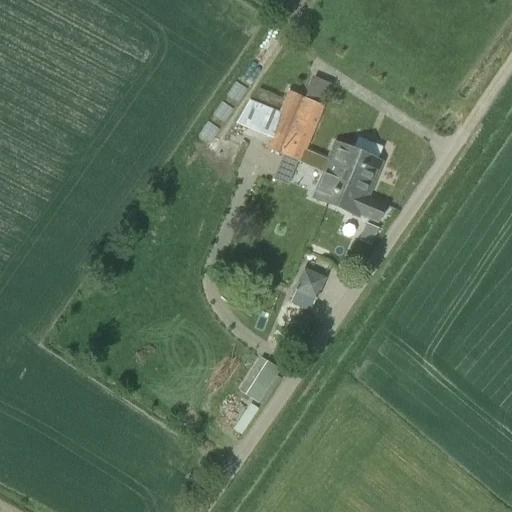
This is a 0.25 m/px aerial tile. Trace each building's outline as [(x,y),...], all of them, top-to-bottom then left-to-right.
[(314,74),(309,93),(326,98),(332,80),(314,74)] [(292,118),(315,128),(323,107),(287,91),(263,148),(274,152),(280,136),(284,137),(292,118)] [(300,164),(315,128),(292,118),(284,137),(280,136),(274,152),(281,155),(272,179),(287,185),(297,162),(300,164)] [(343,189),(367,199),(382,163),(333,142),(326,159),(351,169),(343,189)] [(382,205),(367,199),(343,189),(351,169),(326,159),(310,198),(359,218),(361,215),(375,221),(382,205)] [(315,301),(325,278),(302,269),(293,291),(315,301)]
